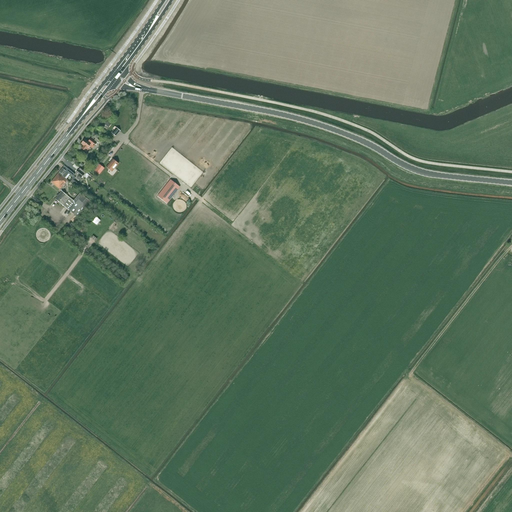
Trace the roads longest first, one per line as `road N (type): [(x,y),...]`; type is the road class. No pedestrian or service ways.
road 1 (tertiary): [(141,89),(325,126),(419,172),(511,183)]
road 2 (secondary): [(0,222),(110,80)]
